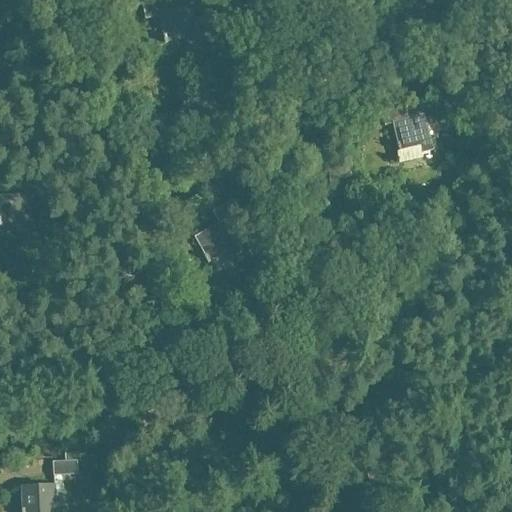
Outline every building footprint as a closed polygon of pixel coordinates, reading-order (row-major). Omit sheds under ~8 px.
[(20,0),(0,0),(4,16),(23,12),(20,0)] [(200,42),(192,6),(178,9),(168,12),(165,0),(143,6),(146,19),(159,16),(166,43),(188,38),(189,44),(200,42)] [(427,115),(409,119),(406,108),(383,113),(385,126),(392,124),(398,152),(422,147),(424,154),(435,151),(427,115)] [(99,152),(100,169),(113,168),(112,152),(99,152)] [(414,165),(414,176),(438,175),(438,164),(414,165)] [(350,168),(328,170),(329,190),(351,189),(350,168)] [(0,226),(20,226),(21,233),(32,232),(31,195),(0,196),(0,226)] [(219,224),(195,238),(206,257),(205,258),(209,264),(228,254),(231,259),(242,254),(223,221),(240,213),(233,200),(213,212),(219,224)] [(53,476),(78,475),(77,461),(52,462),(53,476)] [(19,486),(21,511),(55,511),(53,484),(19,486)]
